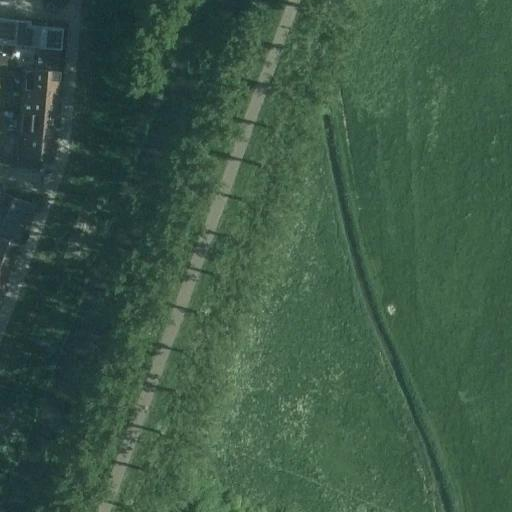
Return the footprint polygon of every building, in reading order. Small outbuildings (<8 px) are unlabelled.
[(0,44),(15,46),(17,21),(4,20),(4,23),(0,23),(0,44)] [(23,69),(58,72),(62,29),(30,26),(30,22),(17,21),(15,46),(38,48),(36,69),(23,68),(23,69)] [(56,94),(58,72),(23,69),(21,91),(56,94)] [(54,115),(56,94),(21,91),(20,112),(54,115)] [(52,137),(54,115),(20,112),(18,134),(52,137)] [(52,137),(18,134),(16,156),(17,156),(16,168),(41,170),(42,159),(50,159),(52,137)] [(0,239),(17,246),(33,205),(3,194),(4,190),(0,188),(0,215),(5,218),(0,231),(0,239)] [(0,262),(10,266),(17,246),(0,239),(0,262)] [(0,262),(0,285),(2,287),(10,266),(0,262)]
